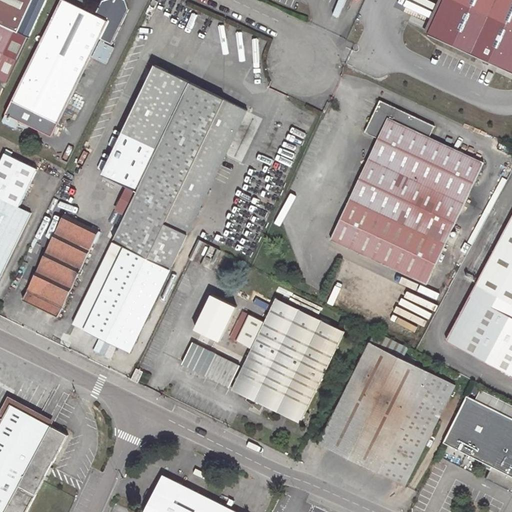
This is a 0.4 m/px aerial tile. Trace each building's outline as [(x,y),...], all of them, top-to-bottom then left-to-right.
[(0,0),(0,24),(14,31),(17,33),(32,0),(0,0)] [(108,5),(101,1),(94,15),(63,0),(61,0),(6,114),(17,120),(51,136),(99,39),(111,45),(129,10),(124,0),(114,0),(113,3),(108,5)] [(511,0),(453,0),(511,27),(511,0)] [(0,24),(0,61),(14,31),(0,24)] [(114,48),(100,41),(92,57),(105,64),(114,48)] [(129,187),(138,192),(192,84),(155,67),(103,175),(129,187)] [(138,192),(132,204),(188,234),(247,111),(192,84),(138,192)] [(378,138),(350,198),(446,243),(484,163),(429,137),(434,127),(380,101),(378,106),(375,110),(365,132),(378,138)] [(17,120),(6,114),(2,121),(14,126),(17,120)] [(7,150),(0,163),(0,276),(31,214),(19,208),(38,170),(11,157),(13,153),(7,150)] [(489,214),(507,180),(503,178),(484,211),(489,214)] [(129,187),(123,199),(132,204),(138,192),(129,187)] [(446,243),(350,198),(331,239),(427,285),(446,243)] [(132,204),(114,242),(125,247),(116,266),(97,305),(85,330),(99,337),(98,340),(104,343),(106,340),(109,342),(130,352),(188,234),(132,204)] [(99,232),(64,215),(23,300),(58,317),(99,232)] [(511,217),(447,340),(511,375),(511,217)] [(472,245),(480,230),(476,227),(467,243),(472,245)] [(90,302),(97,305),(116,266),(110,263),(90,302)] [(208,292),(192,328),(218,340),(234,304),(208,292)] [(256,401),(263,405),(300,423),(344,331),(277,298),(265,323),(254,317),(247,333),(258,338),(256,343),(233,390),(256,401)] [(245,338),(256,343),(258,338),(247,333),(245,338)] [(240,366),(192,343),(182,365),(230,388),(240,366)] [(406,487),(456,386),(370,343),(320,443),(406,487)] [(11,404),(51,426),(54,421),(9,396),(1,411),(0,410),(0,416),(3,418),(11,404)] [(511,418),(467,396),(443,443),(483,463),(482,466),(491,471),(492,468),(511,477),(511,418)] [(260,411),(263,405),(256,401),(254,406),(260,411)] [(0,511),(26,511),(47,474),(51,467),(68,435),(51,426),(11,404),(3,418),(0,416),(0,511)] [(234,511),(175,482),(163,476),(145,511),(234,511)]
